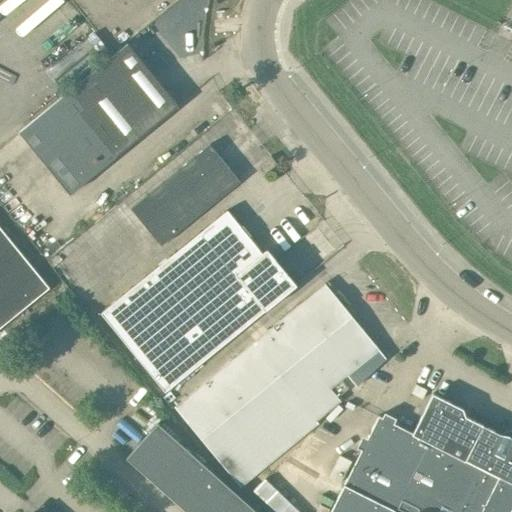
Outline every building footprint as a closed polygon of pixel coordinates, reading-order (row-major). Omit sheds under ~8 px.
[(127,43),(19,131),(70,193),(178,105),(127,43)] [(210,144),(131,208),(161,245),(240,181),(210,144)] [(266,173),(278,164),(271,156),(259,165),(266,173)] [(166,392),(297,284),(260,239),(255,243),(228,210),(101,313),(166,392)] [(0,327),(49,287),(0,227),(0,327)] [(325,283),(175,406),(241,486),(318,422),(316,420),(340,400),(338,397),(349,388),(341,379),(347,374),(356,386),(386,358),(379,349),(325,283)] [(511,511),(511,434),(506,432),(505,434),(500,433),(466,416),(463,408),(433,393),(413,432),(379,415),(330,511),(511,511)] [(249,511),(155,428),(124,464),(177,511),(249,511)] [(337,456),(328,475),(336,479),(345,459),(337,456)] [(253,490),(276,511),(300,511),(265,478),(253,490)]
